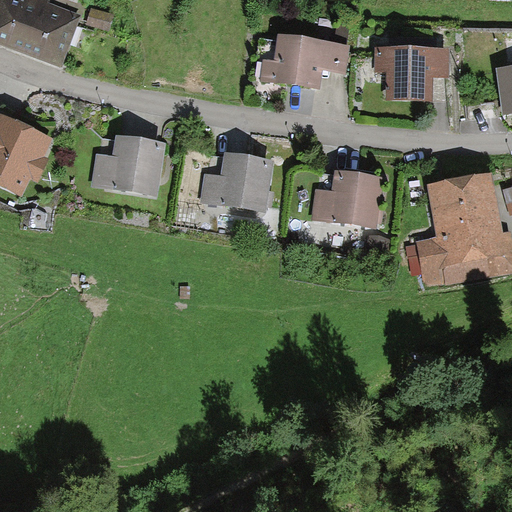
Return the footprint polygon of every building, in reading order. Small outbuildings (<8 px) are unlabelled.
[(0,0),(0,44),(62,67),(81,15),(50,3),(50,1),(47,0),(0,0)] [(114,15),(91,8),(86,25),(109,32),(114,15)] [(326,40),(278,34),(275,61),(263,59),(260,82),(320,89),(323,70),(326,41),(326,40)] [(351,45),(326,41),(323,70),(347,74),(351,45)] [(450,48),(375,46),(374,72),(387,72),(386,101),(432,101),(432,78),(449,78),(450,48)] [(511,65),(496,68),(503,115),(511,113),(511,65)] [(53,138),(0,114),(0,187),(23,197),(31,180),(38,183),(49,159),(44,156),(53,138)] [(166,143),(116,135),(113,156),(97,153),(91,187),(157,197),(166,143)] [(274,160),(224,153),(221,176),(205,174),(200,203),(266,213),(274,160)] [(382,177),(335,171),(332,191),(316,189),(311,221),(375,229),(382,177)] [(492,173),(427,185),(437,237),(416,241),(417,245),(422,274),(425,290),(511,274),(511,238),(511,231),(503,232),(492,173)] [(511,187),(503,190),(506,204),(511,202),(511,187)] [(422,274),(417,245),(406,247),(412,276),(422,274)]
